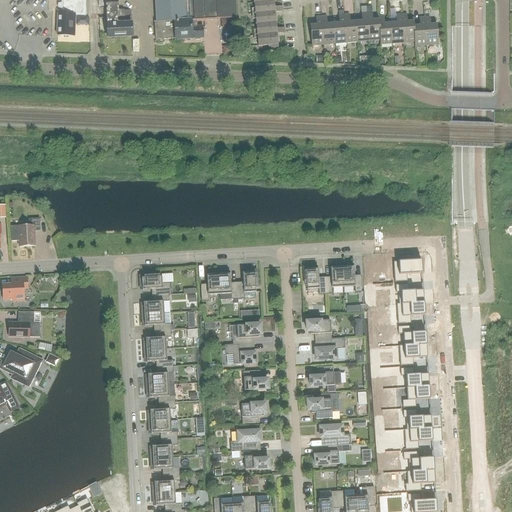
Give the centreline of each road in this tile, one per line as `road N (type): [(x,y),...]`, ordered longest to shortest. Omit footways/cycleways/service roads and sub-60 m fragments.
road 1 (unclassified): [(504,104),(436,102),(387,82),(0,67)]
road 2 (tertiary): [(469,298),(461,0)]
road 3 (unknown): [(447,511),(432,242)]
road 4 (residential): [(285,251),(299,511)]
road 5 (residential): [(137,511),(120,261)]
road 6 (tertiary): [(469,298),(482,511)]
road 7 (residential): [(120,261),(285,251)]
road 8 (residential): [(120,261),(0,269)]
